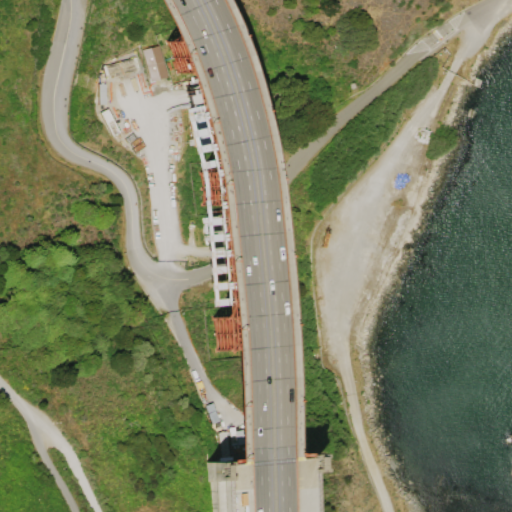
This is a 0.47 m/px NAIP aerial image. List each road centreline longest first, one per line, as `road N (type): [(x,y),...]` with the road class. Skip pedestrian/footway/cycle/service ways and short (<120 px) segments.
road 1 (motorway): [(168,0),(219,180),(251,511)]
road 2 (motorway): [(269,511),(236,169),(217,76),(190,0)]
road 3 (track): [(450,71),(391,154),(360,220),(335,316),(361,438),(388,511)]
